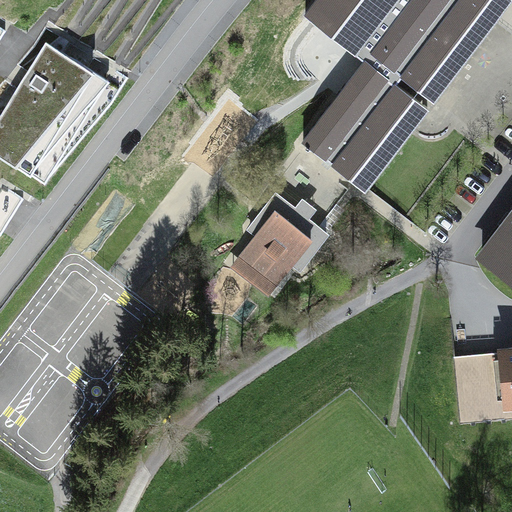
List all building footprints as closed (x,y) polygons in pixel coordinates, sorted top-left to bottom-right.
[(436,103),(511,4),(511,1),(509,0),(407,0),(368,51),(436,103)] [(50,46),(0,123),(0,157),(43,185),(109,84),(50,46)] [(365,189),(426,109),(365,63),(304,143),(365,189)] [(268,295),(311,241),(275,212),(231,267),(268,295)] [(511,212),(475,261),(511,288),(511,212)] [(502,414),(511,412),(511,348),(497,350),(502,414)]
